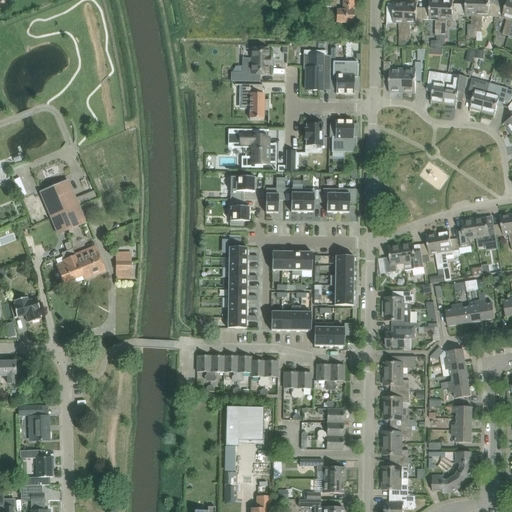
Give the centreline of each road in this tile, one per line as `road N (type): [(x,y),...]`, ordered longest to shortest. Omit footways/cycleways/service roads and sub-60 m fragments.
road 1 (residential): [(0,353),(59,355),(74,380),(71,511)]
road 2 (unclassified): [(511,200),(493,134),(428,119),(403,103),(372,105)]
road 3 (residential): [(367,356),(189,345)]
road 4 (residential): [(367,356),(366,511)]
road 5 (residential): [(490,496),(490,378),(497,363),(511,358)]
road 6 (residential): [(370,242),(511,200)]
road 7 (residential): [(370,242),(372,105)]
